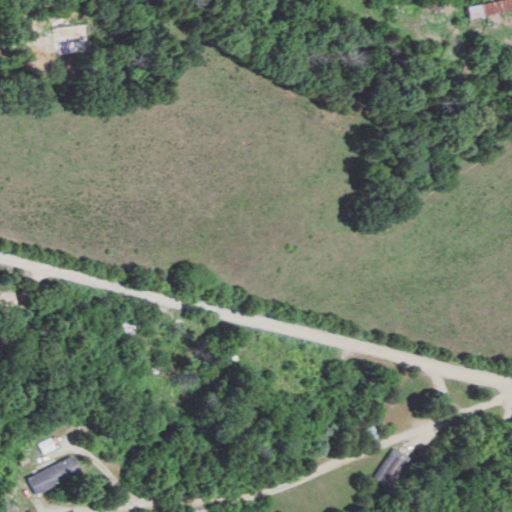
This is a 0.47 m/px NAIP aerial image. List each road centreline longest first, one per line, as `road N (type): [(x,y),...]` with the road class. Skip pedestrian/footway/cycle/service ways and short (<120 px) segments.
road 1 (residential): [(511,387),(0,263)]
road 2 (residential): [(511,395),(260,500),(113,511)]
road 3 (residential): [(511,409),(501,428),(401,511)]
